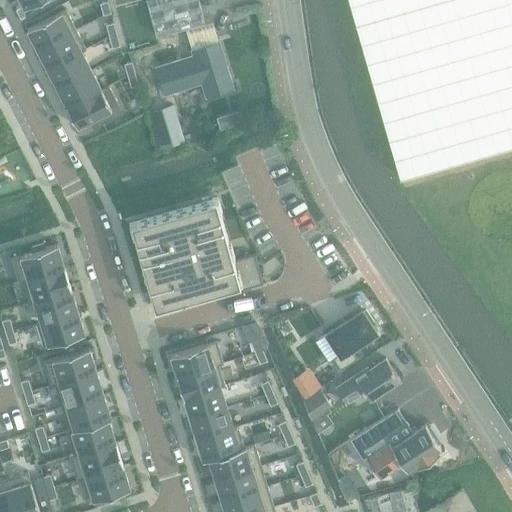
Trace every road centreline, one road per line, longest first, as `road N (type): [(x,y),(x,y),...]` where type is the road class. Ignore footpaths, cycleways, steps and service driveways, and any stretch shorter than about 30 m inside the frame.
road 1 (tertiary): [(511,454),(338,193),(304,103),(288,0)]
road 2 (residential): [(124,339),(305,283),(305,268),(247,157)]
road 3 (residential): [(0,47),(86,220),(124,339)]
road 4 (residential): [(124,339),(174,511)]
